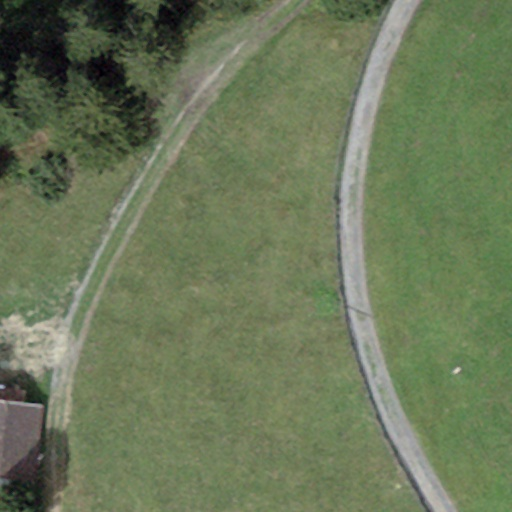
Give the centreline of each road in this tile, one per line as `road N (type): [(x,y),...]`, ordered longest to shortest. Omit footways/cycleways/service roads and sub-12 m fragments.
road 1 (track): [(301,0),(236,59),(132,198),(67,352),(56,409),(54,511)]
road 2 (track): [(410,0),(373,67),(341,220),(373,379),(445,511)]
